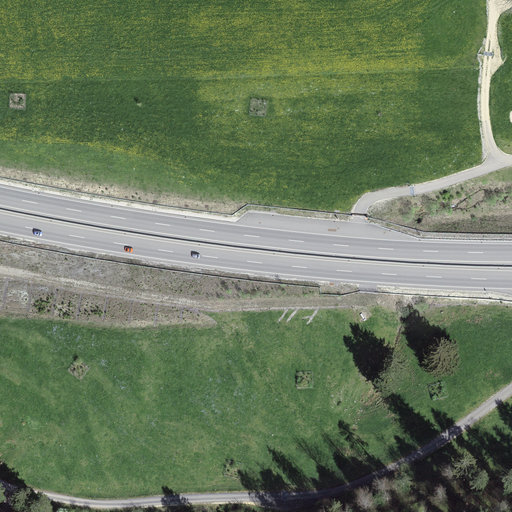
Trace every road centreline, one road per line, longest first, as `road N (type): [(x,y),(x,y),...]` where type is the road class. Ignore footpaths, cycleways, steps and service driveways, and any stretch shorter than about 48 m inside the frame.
road 1 (unclassified): [(511,386),(421,452),(325,492),(107,504),(0,482)]
road 2 (motorway): [(0,221),(285,265),(511,280)]
road 3 (motorway): [(511,252),(213,231),(0,195)]
road 4 (track): [(496,165),(484,99),(493,0)]
